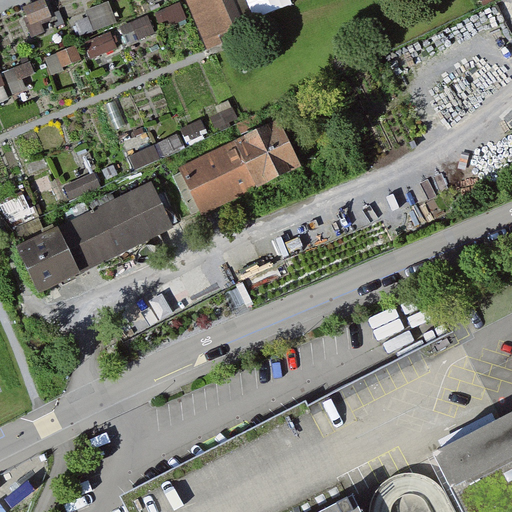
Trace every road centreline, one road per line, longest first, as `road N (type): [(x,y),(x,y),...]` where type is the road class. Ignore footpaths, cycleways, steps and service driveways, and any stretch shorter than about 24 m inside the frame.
road 1 (residential): [(0,446),(171,363),(511,218)]
road 2 (unknown): [(85,319),(65,320),(25,288),(0,227)]
